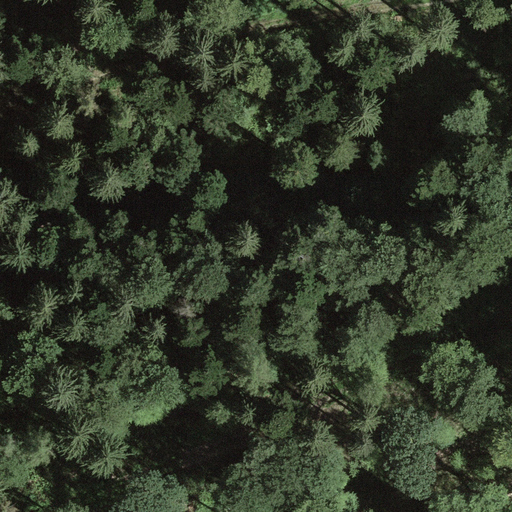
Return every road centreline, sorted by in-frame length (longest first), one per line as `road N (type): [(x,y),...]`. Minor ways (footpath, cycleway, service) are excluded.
road 1 (track): [(431,0),(279,21),(128,63),(0,131)]
road 2 (track): [(138,0),(0,111)]
